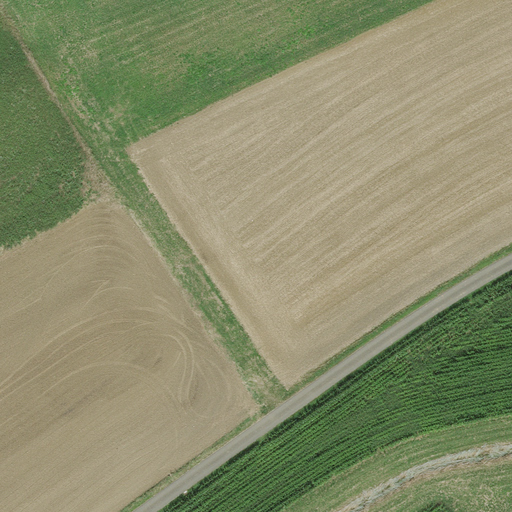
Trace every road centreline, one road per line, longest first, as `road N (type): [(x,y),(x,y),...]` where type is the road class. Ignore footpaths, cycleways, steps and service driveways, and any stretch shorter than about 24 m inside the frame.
road 1 (track): [(511,260),(331,373),(143,511)]
road 2 (track): [(281,415),(106,160)]
